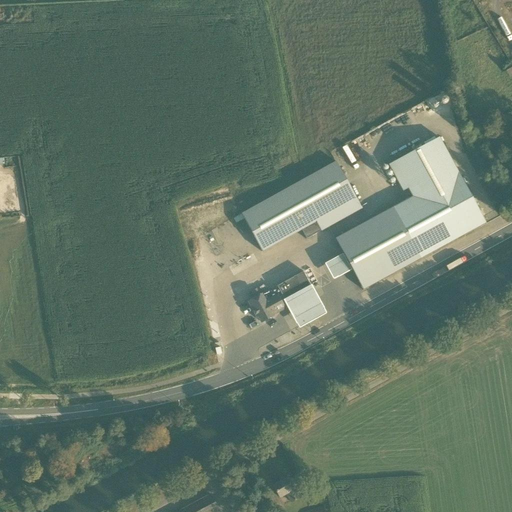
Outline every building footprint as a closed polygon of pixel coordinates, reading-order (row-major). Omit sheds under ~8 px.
[(363,290),(420,259),(486,223),(458,172),(458,173),(439,137),(393,162),(413,197),(335,239),(343,252),(363,290)] [(306,239),(361,208),(335,163),(241,215),(261,252),(301,230),(306,239)] [(262,295),(248,302),(256,317),(258,316),(261,323),(273,316),(271,314),(284,307),(280,300),(283,298),(284,300),(310,285),(303,272),(277,286),(278,287),(270,292),(273,298),(266,302),(262,295)] [(309,289),(281,305),(296,333),(324,318),(309,289)] [(273,486),(280,498),(286,494),(291,503),(299,498),(287,478),(273,486)] [(216,511),(219,511),(210,495),(178,511),(216,511)]
